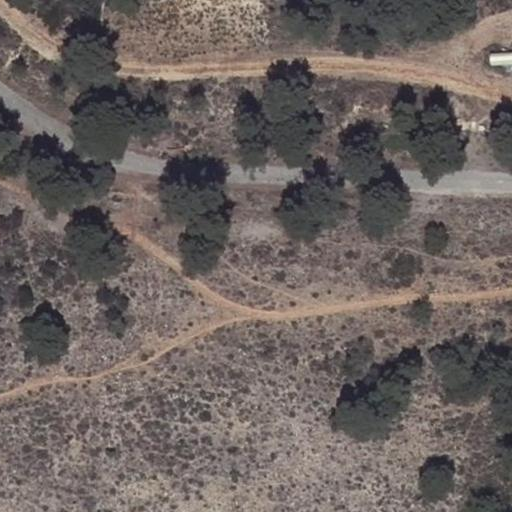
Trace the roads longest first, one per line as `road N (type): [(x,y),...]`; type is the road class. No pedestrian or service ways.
road 1 (track): [(511,287),(267,315),(81,213),(0,184)]
road 2 (track): [(0,3),(36,41),(98,57),(409,66),(511,95)]
road 3 (unclassified): [(0,106),(42,138),(423,181),(511,183)]
